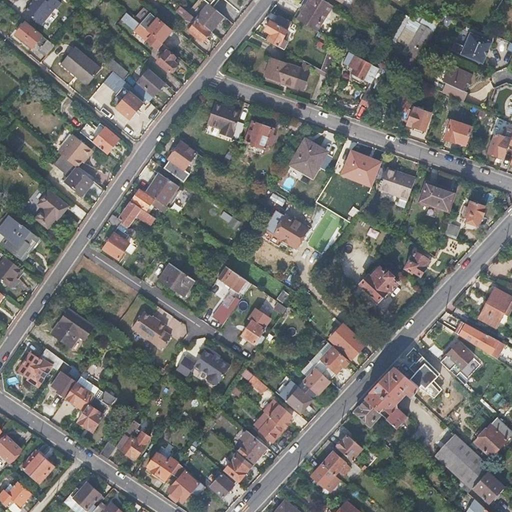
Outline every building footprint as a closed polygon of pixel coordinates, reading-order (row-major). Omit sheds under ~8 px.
[(42,12),(52,0),(34,0),(32,3),(42,12)] [(52,0),(42,12),(49,17),(56,9),(57,10),(62,3),(58,0),(52,0)] [(141,0),(154,11),(163,0),(141,0)] [(203,42),(211,31),(197,20),(173,0),(169,6),(176,11),(177,11),(185,17),(185,20),(190,29),(189,31),(203,42)] [(324,0),(307,0),(297,18),(318,31),(334,6),(324,0)] [(43,24),(49,17),(42,12),(32,3),(26,10),(43,24)] [(211,31),(223,16),(213,7),(209,4),(197,20),(211,31)] [(150,13),(140,24),(162,43),(171,31),(150,13)] [(133,32),(139,24),(126,14),(120,21),(133,32)] [(269,41),(279,47),(292,23),(279,16),(275,22),(271,20),(266,30),(273,34),(269,41)] [(391,41),(388,44),(401,52),(407,41),(401,37),(407,26),(414,30),(418,23),(415,21),(408,17),(391,41)] [(42,36),(26,22),(16,34),(33,48),(42,36)] [(160,50),(165,45),(162,43),(140,24),(135,30),(156,48),(157,47),(160,50)] [(433,37),(435,33),(420,24),(418,28),(433,37)] [(423,52),(427,46),(433,37),(418,28),(409,43),(423,52)] [(482,64),(491,41),(469,32),(460,55),(482,64)] [(328,51),(330,52),(338,40),(332,36),(323,48),(328,51)] [(42,51),(47,56),(54,46),(49,41),(42,51)] [(387,60),(395,51),(389,46),(382,57),(387,60)] [(101,69),(75,47),(61,65),(87,86),(101,69)] [(172,70),(175,65),(177,64),(173,61),(175,58),(167,50),(157,62),(170,73),(172,70)] [(408,75),(419,57),(413,53),(401,72),(408,75)] [(362,99),(369,103),(388,68),(378,64),(377,67),(349,54),(345,63),(354,68),(352,72),(352,78),(361,84),(367,80),(370,82),(362,99)] [(263,77),(295,88),(301,67),(271,56),(263,77)] [(113,71),(124,81),(129,74),(110,58),(104,64),(113,71)] [(444,96),(464,104),(468,94),(466,93),(464,92),(467,83),(470,84),(474,77),(451,66),(444,82),(447,83),(441,95),(444,96)] [(154,95),(165,82),(150,70),(139,82),(154,95)] [(131,119),(147,100),(124,81),(113,71),(104,82),(113,90),(118,84),(123,88),(116,96),(118,98),(112,104),(131,119)] [(408,117),(412,107),(414,102),(405,99),(406,95),(398,92),(391,111),(408,117)] [(213,102),(205,124),(219,129),(219,132),(231,136),(240,111),(213,102)] [(408,117),(406,124),(425,131),(431,115),(424,112),(425,110),(418,107),(417,109),(412,107),(408,117)] [(108,154),(120,139),(100,123),(95,129),(87,122),(80,131),(108,154)] [(472,129),(452,122),(445,140),(456,145),(457,142),(466,146),(472,129)] [(253,123),(246,142),(266,149),(268,144),(272,144),(274,136),(271,135),(272,129),(253,123)] [(62,155),(77,167),(91,149),(73,134),(59,152),(62,155)] [(294,147),(299,138),(293,134),(287,144),(294,147)] [(510,142),(496,137),(490,153),(505,159),(510,142)] [(170,160),(163,168),(164,169),(185,183),(203,155),(180,140),(168,159),(170,160)] [(326,152),(305,140),(292,164),(313,176),(326,152)] [(349,152),(342,177),(372,186),(380,160),(349,152)] [(59,158),(74,171),(77,167),(62,155),(59,158)] [(82,195),(94,181),(77,167),(74,171),(65,181),(82,195)] [(387,169),(380,188),(400,195),(400,198),(408,200),(415,178),(387,169)] [(159,173),(146,192),(166,205),(178,185),(159,173)] [(427,183),(420,200),(449,211),(455,193),(427,183)] [(141,189),(132,202),(146,211),(151,203),(165,212),(168,207),(166,205),(146,192),(141,189)] [(62,215),(69,207),(49,191),(31,212),(49,227),(60,213),(62,215)] [(471,201),(466,217),(481,222),(486,206),(471,201)] [(112,215),(108,221),(117,227),(132,238),(133,238),(137,232),(132,228),(129,229),(125,225),(126,224),(129,225),(136,215),(150,225),(155,218),(146,211),(132,202),(119,219),(112,215)] [(21,226),(8,216),(0,227),(0,233),(9,240),(5,245),(14,253),(14,254),(23,260),(28,253),(26,250),(29,246),(31,246),(37,237),(22,225),(21,226)] [(286,216),(275,234),(295,247),(306,228),(286,216)] [(453,223),(448,236),(459,240),(462,232),(456,230),(458,225),(453,223)] [(132,238),(117,227),(104,248),(119,259),(132,238)] [(415,251),(406,267),(421,276),(426,266),(425,265),(428,258),(415,251)] [(16,277),(21,269),(5,256),(0,262),(0,279),(8,286),(16,277)] [(227,266),(220,261),(213,272),(220,277),(227,266)] [(194,279),(170,264),(160,280),(183,295),(194,279)] [(239,292),(248,280),(227,266),(220,277),(219,278),(239,292)] [(362,283),(379,300),(389,289),(391,291),(398,283),(393,278),(394,276),(387,270),(386,271),(381,266),(372,277),(370,276),(362,283)] [(18,278),(16,277),(8,286),(10,287),(18,278)] [(265,302),(269,295),(252,283),(248,290),(265,302)] [(494,289),(479,317),(497,327),(511,299),(494,289)] [(214,317),(224,324),(240,300),(236,297),(228,308),(222,304),(214,317)] [(283,314),(288,307),(281,303),(277,310),(283,314)] [(93,326),(68,308),(50,334),(71,349),(78,337),(84,341),(93,326)] [(157,320),(144,311),(133,327),(163,348),(172,335),(164,330),(168,325),(158,319),(157,320)] [(331,325),(340,332),(345,326),(336,318),(331,325)] [(253,321),(242,336),(255,345),(265,329),(253,321)] [(489,335),(488,337),(465,323),(458,334),(491,355),(500,341),(490,336),(489,335)] [(336,343),(333,346),(342,354),(343,352),(352,359),(365,345),(350,332),(338,344),(336,343)] [(491,355),(497,359),(506,345),(500,341),(491,355)] [(448,356),(442,362),(453,373),(459,366),(462,368),(473,357),(459,343),(448,354),(448,356)] [(136,348),(129,344),(128,345),(126,349),(132,353),(136,348)] [(344,368),(350,362),(342,354),(333,346),(321,359),(337,373),(343,366),(344,368)] [(52,366),(58,369),(64,361),(48,349),(41,360),(31,354),(20,371),(32,379),(31,382),(38,387),(52,366)] [(214,356),(215,355),(206,349),(196,363),(186,356),(177,368),(188,375),(194,366),(201,371),(202,369),(210,374),(207,378),(208,381),(214,385),(217,384),(220,380),(221,381),(232,365),(221,358),(219,360),(214,356)] [(164,376),(167,370),(161,366),(157,371),(164,376)] [(418,388),(395,367),(382,381),(366,399),(381,413),(392,423),(397,428),(406,417),(397,408),(397,402),(405,393),(412,398),(414,396),(418,388)] [(70,373),(78,379),(82,374),(81,373),(74,368),(70,373)] [(318,394),(330,381),(316,368),(304,381),(302,379),(297,385),(299,387),(313,398),(317,393),(318,394)] [(65,397),(66,398),(76,382),(62,372),(53,386),(59,390),(57,392),(58,393),(58,394),(63,399),(65,397)] [(259,389),(264,383),(253,373),(248,379),(259,389)] [(85,410),(95,396),(77,384),(67,398),(85,410)] [(301,413),(313,399),(313,398),(299,387),(287,401),(301,413)] [(85,410),(78,421),(93,430),(107,410),(110,405),(95,396),(85,410)] [(381,413),(366,399),(354,411),(370,425),(381,413)] [(270,416),(284,430),(293,420),(292,418),(294,416),(280,404),(270,416)] [(273,442),(284,430),(270,416),(266,413),(260,420),(265,424),(260,430),(273,442)] [(511,434),(511,430),(497,417),(474,441),(491,457),(511,434)] [(132,424),(131,426),(117,447),(136,459),(150,437),(138,429),(141,424),(134,420),(132,424)] [(268,448),(248,431),(242,438),(241,439),(246,444),(238,453),(239,453),(253,465),(254,466),(268,448)] [(456,482),(468,493),(472,489),(488,472),(491,468),(464,443),(454,434),(435,455),(459,478),(456,482)] [(346,435),(336,447),(352,460),(362,449),(346,435)] [(6,436),(0,442),(0,454),(10,463),(21,449),(6,436)] [(108,442),(100,454),(108,460),(116,448),(108,442)] [(54,466),(32,446),(17,463),(39,483),(54,466)] [(333,451),(322,464),(335,474),(339,470),(344,475),(351,467),(333,451)] [(152,474),(165,483),(172,473),(178,465),(179,462),(172,457),(170,460),(158,453),(149,465),(153,468),(153,469),(154,470),(153,471),(152,473),(152,474)] [(240,482),(253,465),(239,453),(238,453),(234,457),(236,458),(237,459),(227,471),(240,482)] [(178,465),(172,473),(178,479),(169,490),(172,493),(171,496),(177,501),(179,499),(183,502),(193,491),(197,496),(206,486),(179,462),(178,465)] [(322,464),(318,468),(312,477),(316,481),(323,487),(329,491),(333,487),(340,478),(335,474),(322,464)] [(366,464),(361,468),(366,472),(370,468),(366,464)] [(232,487),(241,496),(246,491),(237,482),(235,484),(228,478),(223,474),(221,472),(217,477),(219,479),(213,485),(212,486),(223,497),(232,487)] [(488,472),(472,489),(488,504),(503,487),(488,472)] [(208,480),(213,485),(219,479),(217,477),(213,474),(208,480)] [(229,476),(228,478),(235,484),(237,482),(229,476)] [(323,487),(316,481),(314,483),(322,489),(323,487)] [(20,506),(31,494),(18,483),(8,494),(4,491),(0,495),(0,499),(8,507),(14,501),(20,506)] [(91,511),(99,504),(105,498),(87,483),(80,490),(78,488),(70,496),(89,511),(91,511)] [(360,511),(345,500),(337,511),(335,510),(333,511),(360,511)] [(464,511),(488,511),(476,500),(464,511)] [(298,511),(285,501),(275,511),(298,511)] [(106,510),(99,504),(91,511),(121,511),(112,503),(106,510)]
